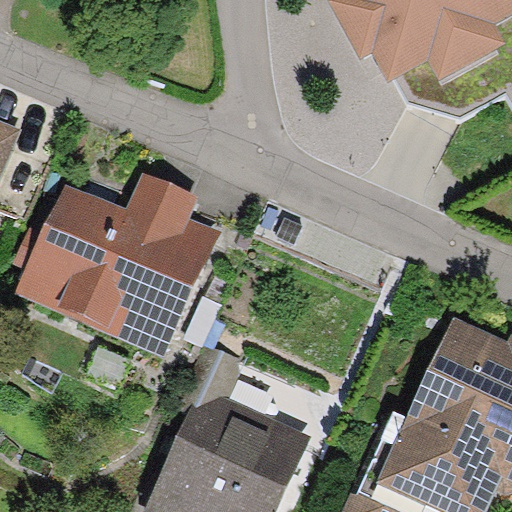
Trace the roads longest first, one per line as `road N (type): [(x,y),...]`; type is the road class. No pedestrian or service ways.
road 1 (residential): [(511,268),(242,153)]
road 2 (residential): [(242,153),(0,55)]
road 3 (residential): [(238,0),(242,153)]
